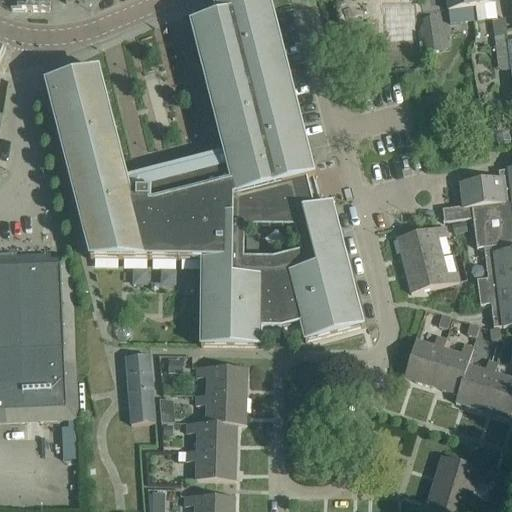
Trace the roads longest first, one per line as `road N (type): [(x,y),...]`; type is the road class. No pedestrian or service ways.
road 1 (residential): [(282,491),(284,360),(382,357)]
road 2 (unclassified): [(358,203),(303,0)]
road 3 (residential): [(282,491),(333,492),(347,480),(382,357)]
road 4 (tertiary): [(0,28),(71,36),(166,0)]
road 5 (residential): [(382,357),(390,329),(358,203)]
road 6 (residential): [(358,203),(510,161)]
